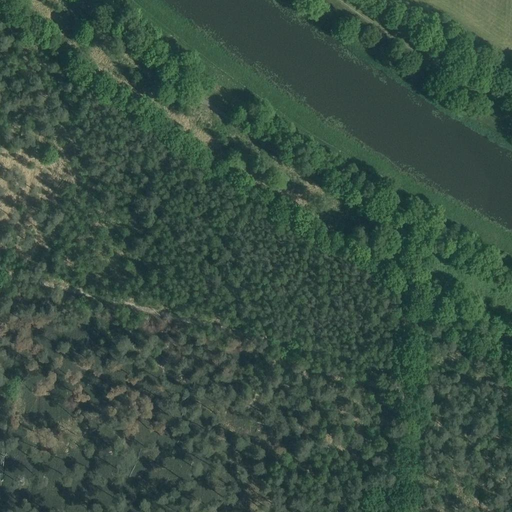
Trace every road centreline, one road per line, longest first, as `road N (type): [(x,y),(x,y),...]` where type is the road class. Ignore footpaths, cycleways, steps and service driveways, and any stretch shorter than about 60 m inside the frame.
road 1 (track): [(24,0),(99,71),(249,185),(334,227),(407,276),(411,297)]
road 2 (track): [(0,273),(405,375)]
road 3 (track): [(345,0),(511,104)]
road 4 (track): [(405,375),(394,511)]
